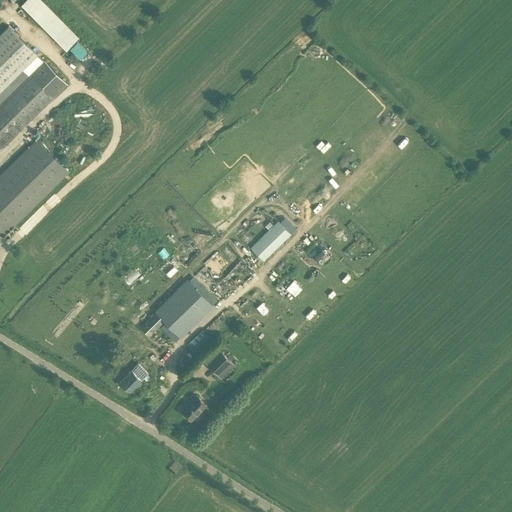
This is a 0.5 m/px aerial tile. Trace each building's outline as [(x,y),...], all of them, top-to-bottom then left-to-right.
[(79,35),(44,0),(21,0),(20,2),(65,48),(79,35)] [(0,90),(37,55),(9,26),(0,34),(0,90)] [(66,85),(44,62),(31,75),(0,104),(0,146),(1,148),(66,85)] [(33,142),(0,174),(0,234),(2,236),(65,175),(33,142)] [(269,229),(250,247),(264,261),(291,234),(278,220),(273,225),(270,221),(265,225),(269,229)] [(188,280),(139,327),(149,337),(165,321),(180,337),(212,305),(202,294),(206,290),(201,286),(197,290),(188,280)] [(206,334),(190,348),(196,355),(212,340),(206,334)] [(221,350),(207,364),(221,378),(235,364),(221,350)] [(138,385),(141,383),(140,381),(148,373),(138,362),(131,369),(132,369),(119,381),(130,391),(136,385),(138,385)] [(191,420),(206,405),(196,395),(181,410),(191,420)] [(169,469),(176,475),(182,467),(175,462),(169,469)]
